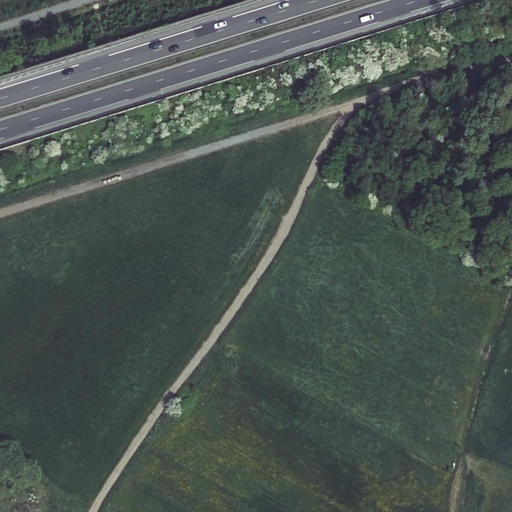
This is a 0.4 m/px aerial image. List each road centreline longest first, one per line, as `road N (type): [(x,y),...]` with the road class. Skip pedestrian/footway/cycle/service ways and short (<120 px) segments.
road 1 (motorway): [(0,130),(421,0)]
road 2 (motorway): [(317,0),(0,98)]
